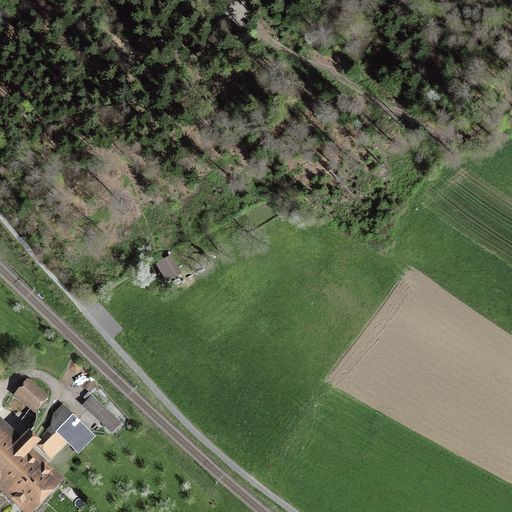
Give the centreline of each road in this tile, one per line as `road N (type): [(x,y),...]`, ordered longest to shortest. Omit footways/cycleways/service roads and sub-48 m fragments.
road 1 (track): [(229,18),(405,121),(449,133),(494,121),(511,33)]
road 2 (unclassified): [(301,511),(192,417),(81,301)]
